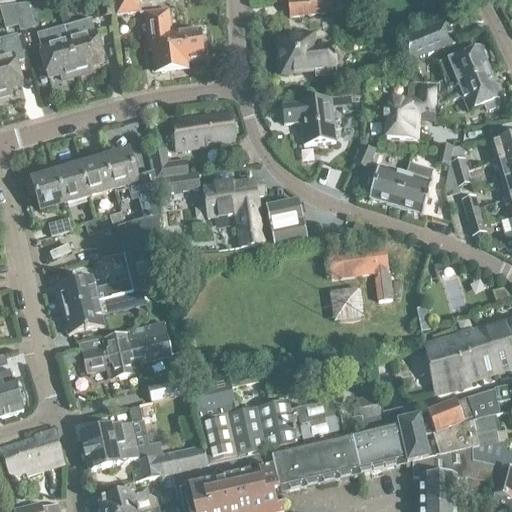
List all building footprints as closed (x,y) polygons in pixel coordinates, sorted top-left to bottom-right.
[(111,0),(97,0),(100,19),(114,17),(111,0)] [(142,16),(139,0),(113,0),(116,18),(142,16)] [(330,0),(302,0),(287,2),(290,20),(343,15),(340,0),(337,0),(330,1),(330,0)] [(28,7),(14,8),(21,32),(34,28),(28,7)] [(8,36),(21,32),(14,8),(0,10),(8,36)] [(149,55),(152,55),(174,52),(171,33),(169,13),(145,16),(149,55)] [(64,29),(68,45),(77,78),(93,73),(91,68),(103,65),(95,37),(91,22),(64,29)] [(409,40),(411,64),(455,45),(446,24),(409,40)] [(171,33),(174,52),(152,55),(155,73),(187,69),(187,66),(205,63),(201,32),(184,34),(183,32),(171,33)] [(283,76),(314,72),(315,82),(337,80),(334,54),(334,46),(313,49),(312,39),(279,43),(283,76)] [(62,82),(77,78),(68,45),(41,52),(49,81),(61,78),(62,82)] [(439,88),(439,97),(491,76),(487,64),(488,61),(485,54),(482,53),(481,51),(454,62),(453,61),(437,67),(444,83),(438,86),(437,88),(439,88)] [(13,60),(0,63),(0,99),(11,97),(9,92),(22,88),(13,60)] [(438,109),(463,99),(469,114),(484,107),(486,112),(490,114),(498,110),(500,107),(498,102),(501,100),(500,97),(502,95),(499,88),(496,87),(491,76),(439,97),(438,109)] [(416,142),(417,124),(435,125),(438,89),(409,87),(408,101),(389,100),(387,120),(383,119),(382,123),(387,123),(386,140),(416,142)] [(351,99),(333,102),(334,112),(342,111),(343,116),(350,115),(363,116),(364,91),(351,91),(351,99)] [(332,111),(331,101),(299,105),(299,106),(282,108),(285,127),(301,126),(304,148),(336,145),(333,117),(332,111)] [(201,119),(172,124),(176,154),(235,143),(232,115),(201,119)] [(511,139),(491,146),(496,162),(492,163),(493,166),(511,160),(511,139)] [(439,148),(436,167),(449,170),(452,150),(439,148)] [(376,152),(361,151),(354,167),(367,173),(376,152)] [(166,153),(151,156),(154,174),(156,182),(189,177),(187,163),(168,165),(166,153)] [(130,155),(105,162),(114,193),(128,189),(132,204),(138,202),(144,222),(147,222),(160,219),(157,200),(154,182),(156,182),(154,174),(137,179),(130,155)] [(496,175),(499,174),(502,184),(511,181),(511,180),(511,160),(493,166),(496,175)] [(451,166),(454,177),(468,173),(465,161),(451,166)] [(105,162),(81,168),(91,199),(114,193),(105,162)] [(91,199),(81,168),(57,175),(66,206),(91,199)] [(369,203),(396,211),(406,177),(379,168),(369,203)] [(454,177),(458,190),(472,186),(468,173),(454,177)] [(31,198),(36,197),(41,214),(66,207),(57,175),(32,182),(33,184),(27,185),(31,198)] [(154,182),(157,200),(201,194),(199,176),(189,177),(156,182),(154,182)] [(422,219),(433,185),(406,177),(396,211),(422,219)] [(511,180),(511,181),(502,184),(507,199),(502,200),(504,204),(511,201),(511,180)] [(208,222),(235,218),(240,253),(266,249),(260,214),(258,199),(264,199),(262,184),(256,185),(256,184),(204,191),(208,222)] [(475,200),(462,203),(466,215),(478,211),(475,200)] [(299,205),(267,211),(276,251),(308,245),(299,205)] [(466,215),(469,226),(481,223),(478,211),(466,215)] [(110,219),(113,232),(125,228),(121,216),(110,219)] [(85,227),(89,239),(111,232),(107,220),(85,227)] [(511,221),(501,225),(506,241),(511,240),(511,239),(511,221)] [(74,232),(71,222),(49,228),(52,240),(72,234),(74,232)] [(485,236),(481,223),(469,226),(473,240),(485,236)] [(348,248),(367,247),(387,245),(389,236),(371,231),(354,226),(348,248)] [(511,239),(511,240),(506,241),(500,241),(487,244),(489,253),(497,251),(498,253),(505,251),(506,254),(511,252),(511,239)] [(101,262),(124,257),(120,243),(98,248),(101,262)] [(96,292),(99,305),(106,303),(120,300),(120,299),(167,287),(162,248),(124,257),(130,283),(107,289),(96,292)] [(393,302),(393,301),(389,270),(386,248),(329,255),(332,282),(376,277),(379,304),(393,302)] [(60,302),(63,314),(99,305),(96,292),(93,279),(57,288),(58,292),(55,295),(56,300),(60,302)] [(120,300),(106,303),(109,315),(123,312),(120,300)] [(105,329),(99,305),(63,314),(66,326),(63,329),(65,334),(69,336),(69,338),(105,329)] [(428,311),(417,313),(422,335),(432,333),(428,311)] [(511,370),(511,322),(426,347),(436,396),(471,388),(470,384),(511,370)] [(129,336),(136,368),(143,367),(142,364),(171,357),(164,325),(144,330),(146,336),(135,338),(134,335),(129,336)] [(80,354),(85,353),(90,376),(109,372),(111,381),(137,375),(136,368),(129,336),(102,343),(78,348),(80,354)] [(80,364),(78,355),(63,359),(65,368),(80,364)] [(0,386),(0,409),(3,420),(24,414),(11,371),(0,374),(0,383),(1,386),(0,386)] [(149,391),(152,406),(190,397),(184,373),(168,377),(170,384),(169,384),(169,387),(149,391)] [(230,379),(190,388),(199,426),(201,428),(209,468),(340,436),(333,404),(291,413),(290,404),(237,415),(230,379)] [(511,388),(494,392),(497,407),(511,403),(511,388)] [(379,400),(358,404),(359,408),(364,432),(386,426),(379,400)] [(441,454),(442,456),(479,449),(471,425),(477,422),(468,402),(429,418),(437,436),(436,436),(441,454)] [(82,439),(86,456),(136,445),(132,428),(156,422),(152,407),(128,413),(131,427),(116,431),(116,429),(82,437),(82,439)] [(420,423),(352,437),(360,475),(434,459),(438,459),(433,445),(431,447),(425,419),(420,420),(420,423)] [(475,425),(479,449),(499,447),(494,420),(475,425)] [(55,432),(0,449),(0,453),(12,481),(26,477),(28,479),(65,468),(55,432)] [(350,438),(270,455),(273,472),(274,472),(281,497),(360,477),(350,438)] [(125,465),(139,462),(141,471),(132,473),(135,485),(160,480),(160,481),(162,480),(209,469),(205,449),(163,458),(160,447),(138,452),(136,445),(86,456),(90,475),(125,467),(125,465)] [(474,463),(500,469),(497,481),(496,488),(493,497),(494,498),(493,506),(502,511),(511,511),(511,473),(511,458),(505,453),(507,445),(499,447),(479,449),(473,451),(474,463)] [(500,469),(474,463),(473,451),(465,453),(469,482),(473,483),(471,490),(483,493),(485,486),(495,488),(497,481),(500,469)] [(463,455),(413,467),(413,480),(420,480),(419,511),(456,511),(456,483),(467,484),(463,455)] [(182,506),(179,507),(179,508),(182,507),(183,511),(283,511),(281,497),(274,472),(273,472),(188,491),(189,494),(184,495),(180,496),(182,506)] [(156,511),(159,511),(157,503),(152,499),(150,499),(147,490),(98,503),(100,511),(156,511)]
